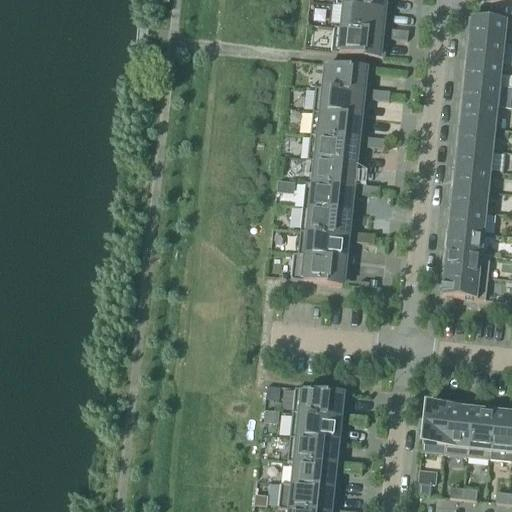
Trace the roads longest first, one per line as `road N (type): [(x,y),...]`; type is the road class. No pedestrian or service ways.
road 1 (residential): [(407,352),(446,0)]
road 2 (residential): [(391,511),(407,352)]
road 3 (residential): [(271,337),(407,352)]
